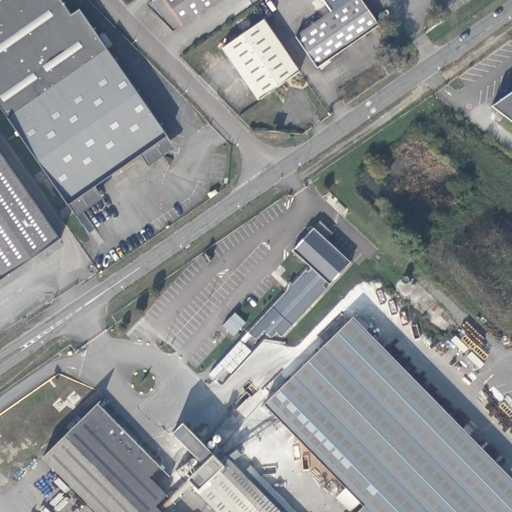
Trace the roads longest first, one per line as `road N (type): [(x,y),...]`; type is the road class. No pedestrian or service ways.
road 1 (secondary): [(269,175),(0,361)]
road 2 (secondary): [(511,6),(269,175)]
road 3 (residential): [(269,175),(107,0)]
